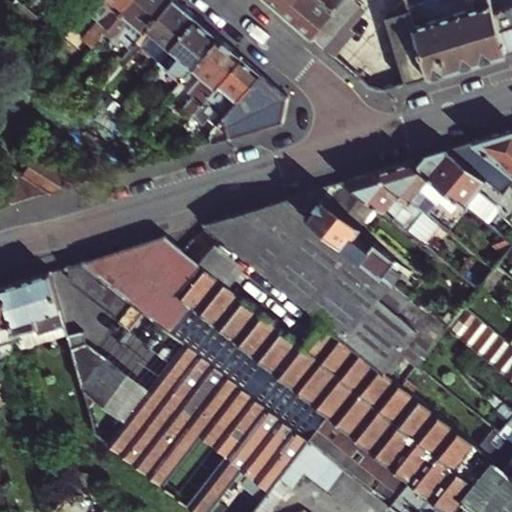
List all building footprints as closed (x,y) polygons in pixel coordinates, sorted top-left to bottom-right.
[(109,29),(116,20),(133,0),(108,0),(112,2),(106,10),(108,12),(100,21),(109,29)] [(132,48),(148,30),(173,0),(133,0),(116,20),(109,29),(132,48)] [(153,34),(172,49),(198,18),(177,0),(173,0),(148,30),(153,34)] [(491,0),(495,12),(511,6),(511,0),(269,0),(316,40),(350,0),(391,0),(415,20),(411,7),(431,0),(491,0)] [(362,79),(399,38),(413,21),(415,20),(391,0),(350,0),(316,40),(338,59),(362,79)] [(450,71),(508,53),(495,12),(491,0),(431,0),(411,7),(415,20),(422,45),(432,76),(450,71)] [(508,53),(511,51),(511,6),(495,12),(508,53)] [(173,93),(194,69),(221,37),(198,18),(172,49),(180,57),(160,81),(173,93)] [(413,82),(432,76),(422,45),(415,20),(413,21),(399,38),(403,52),(413,82)] [(88,39),(95,45),(104,34),(97,28),(88,39)] [(122,60),(127,64),(153,34),(148,30),(132,48),(122,60)] [(193,116),(210,95),(243,57),(221,37),(194,69),(203,76),(190,92),(195,97),(185,108),(193,116)] [(209,119),(218,126),(263,73),(243,57),(210,95),(193,116),(204,125),(209,119)] [(214,143),(284,121),(289,96),(263,73),(218,126),(212,133),(214,143)] [(511,130),(477,141),(511,169),(511,130)] [(503,192),(511,181),(511,169),(477,141),(450,149),(466,161),(487,178),(503,192)] [(472,198),(487,178),(466,161),(450,149),(412,160),(427,172),(450,191),(486,219),(511,239),(511,214),(497,202),(494,206),(485,199),(476,202),(472,198)] [(50,193),(81,183),(39,157),(26,178),(50,193)] [(432,215),(450,191),(427,172),(412,160),(377,171),(414,201),(432,215)] [(399,221),(414,201),(377,171),(348,180),(372,199),(399,221)] [(11,205),(50,193),(26,178),(18,172),(2,198),(11,205)] [(356,219),(372,199),(348,180),(319,189),(325,193),(344,209),(356,219)] [(391,262),(394,257),(373,240),(369,244),(353,231),(356,227),(360,222),(356,219),(344,209),(325,193),(309,213),(360,253),(393,280),(401,270),(391,262)] [(0,208),(11,205),(2,198),(0,196),(0,208)] [(406,375),(448,323),(415,297),(393,280),(360,253),(309,213),(290,198),(206,223),(322,318),(351,340),(401,381),(406,375)] [(369,244),(373,240),(356,227),(353,231),(369,244)] [(279,371),(302,343),(167,236),(85,260),(311,437),(331,413),(287,378),(279,371)] [(147,309),(85,260),(67,266),(72,282),(133,327),(147,309)] [(40,332),(65,324),(49,271),(2,286),(16,331),(38,325),(40,332)] [(0,355),(21,349),(16,331),(2,286),(0,286),(0,355)] [(511,342),(501,334),(464,304),(448,323),(511,374),(511,342)] [(188,341),(147,309),(133,327),(109,356),(104,362),(147,395),(188,341)] [(479,444),(438,411),(413,390),(401,381),(351,340),(322,318),(302,343),(331,366),(405,427),(458,469),(479,444)] [(40,332),(42,339),(68,331),(65,324),(40,332)] [(309,439),(311,437),(188,341),(147,395),(104,362),(109,356),(104,352),(89,341),(85,328),(68,334),(86,391),(127,421),(111,442),(150,473),(166,453),(181,464),(202,435),(271,489),(309,439)] [(465,501),(477,485),(458,469),(405,427),(331,366),(302,343),(279,371),(287,378),(331,413),(311,437),(363,477),(407,511),(464,511),(470,505),(465,501)] [(401,381),(413,390),(417,385),(406,375),(401,381)] [(499,447),(508,436),(496,426),(487,437),(499,447)] [(511,439),(508,436),(499,447),(487,437),(480,445),(498,459),(511,470),(511,439)] [(403,511),(334,459),(309,439),(271,489),(268,493),(286,506),(310,475),(358,511),(403,511)] [(458,469),(477,485),(498,459),(480,445),(479,444),(458,469)] [(511,511),(511,470),(498,459),(477,485),(465,501),(470,505),(478,511),(511,511)]
